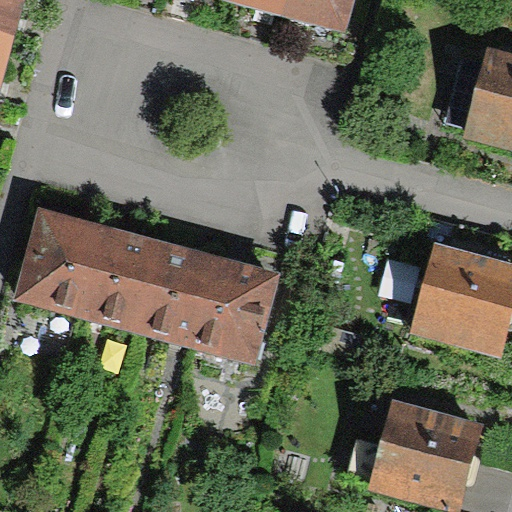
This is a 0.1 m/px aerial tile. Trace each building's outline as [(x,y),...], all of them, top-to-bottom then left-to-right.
[(0,0),(0,42),(11,46),(22,0),(0,0)] [(292,0),(227,0),(226,6),(287,22),(292,0)] [(357,0),(292,0),(287,22),(347,38),(357,0)] [(0,83),(11,46),(0,42),(0,83)] [(511,68),(484,62),(463,151),(511,162),(511,68)] [(105,220),(43,202),(13,306),(75,323),(105,220)] [(166,237),(105,220),(75,323),(137,341),(166,237)] [(228,255),(166,237),(137,341),(199,358),(228,255)] [(290,272),(228,255),(199,358),(260,376),(290,272)] [(511,343),(511,279),(434,260),(409,356),(503,380),(511,343)] [(466,511),(487,434),(390,408),(364,507),(381,511),(466,511)]
